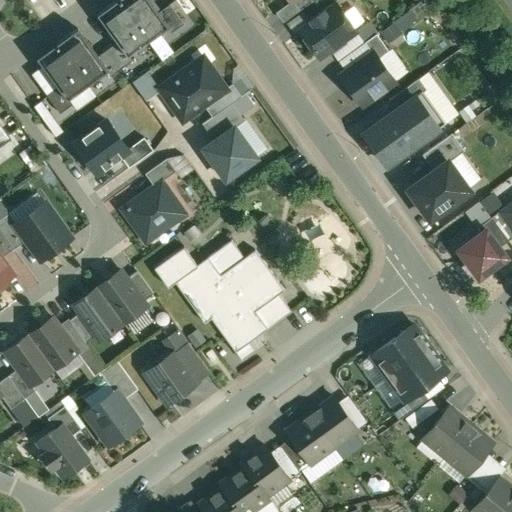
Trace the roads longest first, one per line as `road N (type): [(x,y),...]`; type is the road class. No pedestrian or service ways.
road 1 (tertiary): [(421,271),(92,511)]
road 2 (tertiary): [(421,271),(223,0)]
road 3 (residential): [(0,324),(113,238),(0,81)]
